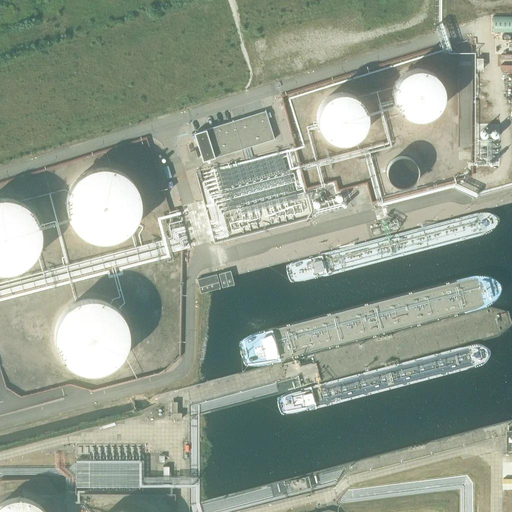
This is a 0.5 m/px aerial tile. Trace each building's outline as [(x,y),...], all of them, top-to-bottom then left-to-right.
[(493,30),(511,31),(511,15),(494,14),(493,30)] [(253,42),(256,52),(268,48),(264,38),(253,42)] [(405,115),(406,116),(408,117),(410,117),(412,118),(414,118),(416,119),(418,119),(421,119),(423,118),(425,118),(428,117),(429,116),(431,115),(434,113),(435,112),(436,111),(438,109),(438,108),(439,107),(440,105),(441,103),(442,101),(442,100),(443,98),(443,96),(443,94),(443,92),(443,90),(442,88),(442,86),(441,85),(441,84),(440,83),(439,81),(438,79),(438,78),(436,77),(436,76),(434,74),(432,73),(430,72),(428,71),(425,70),(423,69),(422,69),(419,69),(416,69),(413,69),(412,69),(410,70),(408,71),(407,71),(406,72),(404,73),(402,74),(400,77),(398,79),(397,80),(396,82),(395,83),(395,85),(394,87),(394,88),(393,90),(393,91),(393,92),(393,94),(393,96),(393,97),(393,99),(394,100),(394,102),(395,103),(395,104),(396,105),(397,107),(397,108),(399,110),(400,111),(401,112),(402,113),(404,114),(405,115)] [(362,104),(362,103),(361,101),(359,100),(358,98),(356,97),(354,96),(353,95),(351,94),(349,94),(347,93),(345,93),(343,93),(341,93),(339,93),(337,93),(334,94),(332,94),(330,95),(328,96),(326,98),(325,99),(323,100),(322,102),(321,103),(320,105),(319,107),(318,109),(318,110),(317,112),(317,113),(317,115),(317,117),(317,119),(317,121),(317,123),(317,124),(318,126),(318,127),(319,128),(320,130),(320,131),(321,132),(322,133),(323,135),(325,137),(328,138),(330,139),(330,140),(332,141),(335,142),(338,142),(341,143),(344,142),(345,142),(347,142),(348,142),(350,141),(352,140),(354,139),(356,138),(358,137),(358,136),(359,135),(360,134),(361,133),(362,132),(363,130),(364,128),(365,127),(365,125),(366,125),(366,123),(366,122),(367,120),(367,119),(367,118),(367,116),(366,115),(366,113),(366,111),(365,110),(365,109),(364,107),(363,105),(362,104)] [(265,111),(193,133),(202,161),(274,139),(265,111)] [(443,140),(427,144),(432,165),(448,162),(443,140)] [(189,152),(192,160),(198,158),(195,150),(189,152)] [(297,150),(200,168),(213,238),(301,221),(299,212),(309,210),(297,150)] [(417,168),(417,167),(417,165),(416,165),(415,163),(415,162),(413,161),(412,160),(410,158),(409,158),(407,157),(405,156),(403,156),(402,156),(400,156),(399,157),(397,157),(396,158),(393,159),(392,160),(391,161),(390,162),(389,163),(389,164),(388,165),(387,166),(387,168),(387,169),(386,171),(386,173),(387,175),(387,176),(387,177),(388,178),(388,180),(389,181),(390,182),(391,183),(393,184),(394,185),(396,186),(397,187),(399,187),(400,188),(402,188),(404,188),(405,187),(407,187),(408,187),(410,186),(411,185),(412,184),(413,183),(414,182),(415,181),(416,180),(417,179),(417,177),(418,176),(418,174),(418,172),(418,171),(418,169),(417,168)] [(68,192),(68,193),(67,196),(67,197),(66,199),(66,200),(66,202),(66,204),(66,207),(66,209),(67,211),(67,213),(67,215),(68,216),(68,217),(69,219),(70,222),(71,224),(73,226),(74,228),(77,230),(77,231),(79,233),(80,234),(82,235),(85,237),(87,238),(90,239),(93,240),(97,241),(99,241),(102,241),(105,241),(109,241),(111,240),(112,240),(116,239),(118,238),(119,238),(121,236),(123,235),(124,234),(126,233),(127,232),(129,231),(130,230),(131,228),(133,226),(134,225),(135,223),(136,222),(137,220),(137,219),(138,217),(138,215),(139,213),(139,210),(140,209),(140,207),(140,204),(140,203),(140,201),(140,198),(139,197),(139,196),(138,194),(138,191),(137,190),(137,189),(136,187),(134,185),(132,182),(131,180),(130,179),(128,177),(127,177),(126,175),(125,174),(124,174),(122,172),(119,171),(118,171),(117,170),(115,169),(112,168),(109,168),(106,167),(102,167),(98,168),(96,168),(95,168),(92,169),(89,170),(88,170),(86,172),(84,173),(81,175),(79,176),(77,178),(76,179),(75,180),(74,182),(72,184),(71,186),(70,187),(69,189),(69,190),(68,192)] [(35,255),(36,253),(38,250),(38,249),(39,247),(39,246),(40,243),(40,241),(41,239),(41,237),(41,236),(41,234),(41,231),(40,229),(40,227),(39,224),(38,222),(38,221),(37,219),(36,217),(35,216),(34,213),(32,212),(31,211),(31,210),(29,208),(28,207),(26,206),(24,204),(22,203),(20,202),(18,201),(14,200),(12,199),(11,199),(8,198),(6,198),(2,198),(0,198),(0,272),(2,272),(5,272),(9,272),(12,271),(15,271),(18,269),(20,268),(21,268),(22,267),(24,266),(25,265),(27,264),(29,262),(31,260),(32,259),(33,258),(34,257),(35,255)] [(177,274),(149,267),(133,268),(129,283),(129,288),(140,291),(141,321),(149,323),(149,329),(153,330),(173,329),(178,311),(177,274)] [(220,288),(216,274),(197,279),(200,293),(220,288)] [(116,308),(114,307),(112,305),(109,303),(107,302),(104,301),(101,300),(99,300),(96,299),(92,299),(90,299),(88,299),(85,299),(82,300),(79,301),(77,302),(75,303),(73,304),(72,305),(70,306),(68,307),(66,309),(64,311),(63,312),(62,314),(61,315),(60,317),(58,319),(57,321),(57,322),(56,324),(55,327),(55,329),(55,330),(54,333),(54,334),(54,336),(54,339),(55,341),(55,342),(55,345),(56,347),(57,349),(57,351),(58,353),(60,355),(61,357),(62,359),(64,361),(65,362),(66,363),(68,365),(70,366),(71,367),(73,368),(76,369),(78,370),(80,371),(82,372),(86,373),(88,373),(91,373),(93,373),(96,373),(98,372),(100,372),(104,371),(106,370),(108,369),(109,368),(112,367),(114,365),(115,364),(118,361),(119,361),(120,359),(122,357),(123,355),(124,353),(125,350),(126,349),(127,347),(127,345),(128,342),(128,340),(128,337),(128,335),(128,332),(128,330),(128,329),(127,326),(126,324),(126,322),(125,321),(124,319),(123,316),(122,314),(120,312),(118,311),(118,310),(116,308)] [(24,348),(0,347),(0,358),(6,359),(6,365),(23,365),(24,348)] [(177,412),(177,402),(171,401),(170,418),(181,419),(181,413),(177,412)] [(45,511),(44,510),(43,508),(41,507),(40,505),(38,504),(37,503),(34,501),(33,501),(31,500),(29,499),(28,499),(26,498),(24,498),(22,497),(18,497),(16,497),(14,498),(12,498),(10,499),(8,499),(6,500),(4,501),(2,502),(1,503),(0,503),(0,511),(45,511)]
